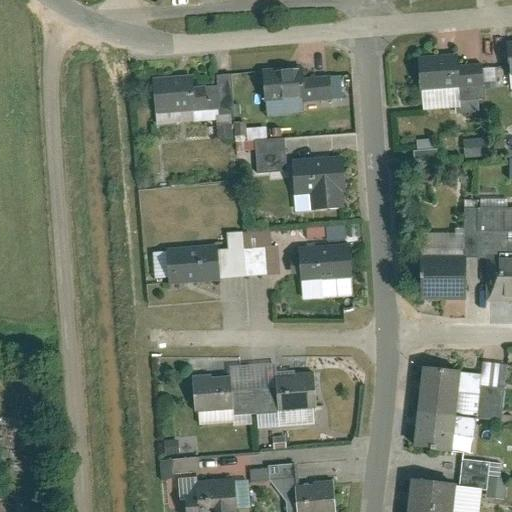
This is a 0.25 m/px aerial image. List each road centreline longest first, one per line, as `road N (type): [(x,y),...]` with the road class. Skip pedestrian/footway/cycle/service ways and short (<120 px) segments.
road 1 (residential): [(361,28),(385,338)]
road 2 (residential): [(124,27),(175,44),(361,28)]
road 3 (residential): [(385,338),(175,336)]
road 4 (residential): [(385,338),(366,511)]
road 5 (residential): [(361,28),(511,16)]
road 6 (residential): [(511,336),(385,338)]
